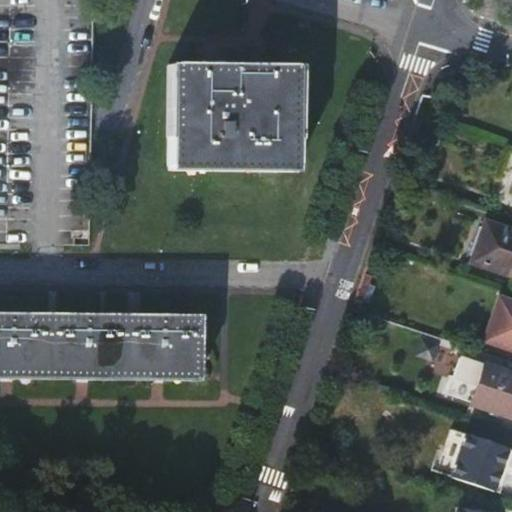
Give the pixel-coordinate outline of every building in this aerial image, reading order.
[(287,69),(253,68),(168,67),(167,149),(160,149),(160,171),(290,172),(291,149),(286,150),(287,69)] [(478,265),(511,277),(511,232),(491,225),(478,265)] [(490,342),(511,349),(511,302),(504,300),(490,342)] [(0,380),(7,381),(83,382),(158,383),(191,384),(192,318),(0,315),(0,380)] [(451,396),(511,417),(511,377),(464,361),(451,396)] [(452,476),(495,490),(509,448),(467,433),(452,476)]
